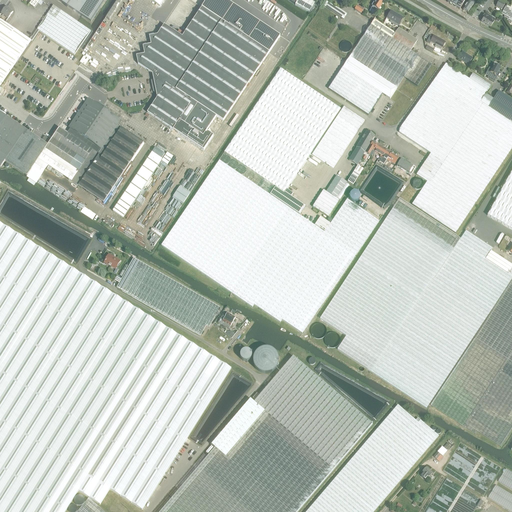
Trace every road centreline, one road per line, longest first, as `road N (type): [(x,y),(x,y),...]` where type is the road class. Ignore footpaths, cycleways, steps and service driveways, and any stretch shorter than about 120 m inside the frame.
road 1 (unknown): [(209,0),(273,25),(280,42),(205,157),(157,134)]
road 2 (residential): [(416,158),(392,134),(470,26)]
